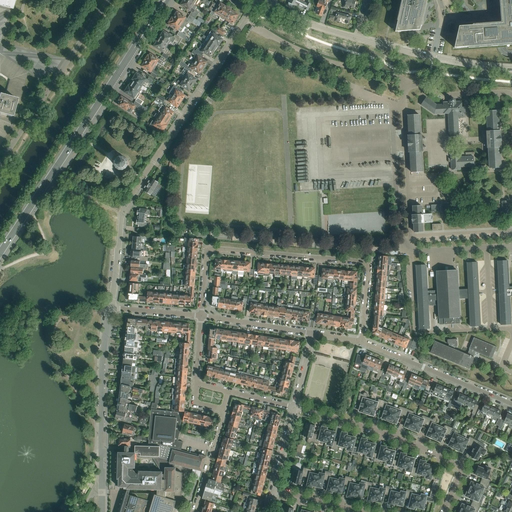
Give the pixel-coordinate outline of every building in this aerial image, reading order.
[(0,0),(0,5),(5,7),(13,9),(15,2),(15,0),(0,0)] [(0,0),(0,47),(11,10),(0,6),(0,0)] [(197,7),(194,5),(186,0),(182,0),(182,1),(182,2),(180,5),(191,12),(190,15),(195,18),(196,16),(197,16),(199,13),(198,13),(198,12),(195,10),(197,7)] [(289,2),(288,5),(292,7),(293,5),(296,6),(298,4),(305,7),(304,9),(308,11),(311,4),(312,2),(308,0),(308,2),(307,2),(307,3),(300,0),(289,0),(288,2),(289,2)] [(319,7),(316,14),(322,16),(324,10),(325,10),(327,3),(328,0),(323,0),(323,2),(319,0),(317,6),(319,7)] [(344,0),(345,1),(344,1),(343,8),(347,9),(348,7),(353,8),(355,1),(353,0),(344,0)] [(511,0),(402,0),(395,32),(409,31),(408,37),(458,33),(454,48),(468,47),(474,46),(480,46),(486,46),(492,45),(498,45),(504,44),(510,44),(511,43),(511,0)] [(221,16),(226,8),(224,6),(224,5),(222,4),(221,4),(220,4),(219,5),(217,4),(216,5),(215,7),(212,11),(210,14),(213,16),(215,13),(220,16),(221,16)] [(227,20),(232,11),(230,10),(231,9),(230,9),(230,8),(228,7),(227,7),(226,8),(221,16),(220,16),(219,18),(223,20),(225,19),(227,20)] [(233,12),(232,11),(227,20),(230,22),(229,23),(227,26),(230,28),(233,23),(234,23),(237,18),(238,19),(239,16),(236,13),(235,12),(234,11),(233,12)] [(175,12),(174,13),(174,14),(172,18),(185,27),(185,26),(187,23),(189,23),(190,21),(192,23),(195,18),(190,15),(187,19),(176,12),(175,12)] [(328,19),(335,21),(338,22),(339,18),(346,20),(346,23),(349,24),(351,16),(336,12),(335,17),(329,15),(328,19)] [(185,27),(172,18),(171,19),(170,20),(170,21),(169,22),(170,22),(169,24),(179,31),(177,35),(184,39),(186,36),(186,35),(181,32),(185,27)] [(215,35),(217,33),(218,33),(219,32),(218,32),(216,31),(212,29),(207,37),(219,45),(220,45),(221,43),(221,42),(222,40),(215,35)] [(163,32),(161,35),(160,35),(158,38),(168,44),(170,41),(173,43),(175,40),(178,42),(181,38),(175,35),(173,38),(163,32)] [(207,37),(204,35),(202,37),(205,40),(206,40),(203,44),(205,46),(214,52),(219,45),(207,37)] [(168,44),(158,38),(155,42),(156,43),(154,46),(166,54),(168,50),(165,48),(168,44)] [(205,46),(203,48),(200,46),(198,49),(210,57),(211,55),(212,55),(214,52),(205,46)] [(192,53),(195,56),(194,57),(196,59),(194,62),(204,68),(205,68),(206,66),(206,65),(205,65),(205,64),(206,62),(201,59),(203,56),(194,50),(192,53)] [(0,145),(13,126),(28,73),(0,53),(0,73),(9,79),(5,96),(10,97),(5,115),(1,114),(0,113),(0,145)] [(163,61),(165,58),(161,56),(159,60),(150,54),(149,56),(148,56),(147,56),(146,57),(145,58),(146,59),(145,60),(155,66),(155,65),(158,67),(160,64),(161,64),(163,61)] [(155,66),(145,60),(143,64),(142,64),(141,65),(141,66),(152,73),(150,76),(155,78),(159,73),(156,71),(153,69),(155,66)] [(181,62),(179,65),(184,68),(189,71),(190,71),(191,68),(199,74),(200,72),(201,72),(202,71),(203,71),(204,69),(203,69),(204,68),(194,62),(192,65),(189,64),(188,66),(186,65),(181,62)] [(187,74),(189,71),(184,68),(183,71),(184,71),(182,74),(184,75),(182,78),(184,80),(193,85),(193,84),(194,84),(195,83),(195,82),(196,80),(187,74)] [(133,79),(142,86),(142,85),(144,82),(147,84),(149,82),(151,84),(153,80),(149,77),(147,80),(137,73),(135,76),(134,76),(133,78),(133,79)] [(142,86),(133,79),(130,83),(129,83),(128,85),(129,86),(128,86),(138,92),(140,88),(143,89),(146,91),(147,88),(144,86),(142,85),(142,86)] [(193,85),(184,80),(182,83),(178,80),(177,82),(175,81),(173,81),(172,83),(174,85),(177,87),(178,84),(189,91),(191,89),(192,89),(193,87),(192,86),(193,85)] [(174,85),(169,94),(182,102),(183,101),(184,100),(184,99),(184,98),(183,98),(185,96),(180,93),(182,90),(177,87),(174,85)] [(138,92),(128,86),(128,87),(127,87),(126,89),(124,92),(136,100),(135,101),(139,104),(141,106),(142,105),(144,102),(138,98),(141,94),(138,92)] [(11,117),(16,99),(5,96),(4,95),(0,94),(0,113),(1,114),(11,117)] [(182,102),(169,94),(164,102),(167,104),(168,105),(169,102),(177,107),(179,105),(180,105),(181,105),(182,104),(182,103),(182,102)] [(121,97),(117,103),(119,104),(119,105),(122,107),(122,108),(127,111),(130,113),(132,109),(134,110),(136,107),(137,108),(143,112),(144,111),(146,113),(148,110),(142,105),(141,106),(139,104),(135,101),(133,104),(121,97)] [(164,102),(163,102),(157,97),(155,100),(160,103),(158,106),(161,107),(159,111),(160,111),(159,111),(171,119),(173,115),(173,114),(174,113),(168,109),(168,108),(167,108),(165,107),(167,104),(164,102)] [(426,97),(421,105),(434,114),(448,114),(449,137),(459,136),(458,118),(465,117),(465,107),(462,108),(461,101),(455,102),(455,100),(454,100),(454,99),(451,99),(451,100),(449,100),(449,102),(443,103),(443,105),(437,105),(426,97)] [(167,125),(171,119),(159,111),(157,116),(154,114),(153,116),(157,119),(167,125)] [(487,134),(484,134),(484,137),(487,137),(487,143),(484,143),(484,145),(487,145),(487,148),(488,148),(489,168),(501,167),(500,147),(501,147),(500,131),(499,131),(498,111),(486,111),(487,131),(486,132),(487,134)] [(409,136),(408,136),(409,152),(410,152),(411,172),(423,171),(421,151),(422,151),(422,149),(425,148),(425,146),(422,146),(422,140),(425,140),(425,137),(422,137),(422,135),(421,135),(420,115),(408,116),(409,136)] [(167,125),(157,119),(156,122),(153,120),(149,126),(154,129),(156,127),(163,131),(165,128),(166,128),(167,127),(166,126),(167,125)] [(451,158),(448,158),(448,162),(451,162),(452,170),(460,169),(460,167),(474,166),(473,156),(466,157),(460,157),(460,155),(451,155),(451,158)] [(118,158),(117,158),(117,159),(116,159),(116,160),(115,161),(115,162),(115,163),(115,164),(115,165),(115,166),(116,166),(116,167),(116,168),(117,168),(118,169),(119,170),(120,170),(121,170),(122,170),(123,170),(124,170),(125,170),(125,169),(126,169),(127,168),(128,167),(128,166),(129,166),(129,165),(129,164),(129,163),(129,162),(129,161),(128,160),(128,159),(127,159),(127,158),(126,158),(125,157),(124,157),(124,156),(123,156),(122,156),(121,156),(120,156),(120,157),(119,157),(118,157),(118,158)] [(157,191),(160,186),(158,185),(159,183),(153,179),(145,191),(151,195),(151,194),(155,197),(157,193),(158,191),(157,191)] [(413,215),(412,215),(413,223),(414,223),(414,232),(423,231),(422,223),(432,222),(431,214),(423,215),(423,212),(424,212),(424,210),(422,210),(422,206),(413,206),(413,215)] [(140,209),(140,211),(138,211),(137,215),(138,215),(138,218),(146,218),(147,214),(149,214),(149,210),(147,210),(147,209),(140,209)] [(146,222),(146,218),(138,218),(137,220),(137,224),(139,225),(139,227),(146,227),(148,227),(149,223),(146,222)] [(145,244),(145,236),(139,235),(139,237),(133,237),(133,243),(144,244),(145,244)] [(184,238),(184,242),(188,242),(188,247),(198,248),(198,245),(198,242),(199,242),(199,240),(199,239),(189,238),(184,238)] [(144,244),(133,243),(132,249),(143,250),(143,251),(144,251),(146,251),(146,246),(144,246),(144,244)] [(143,257),(144,251),(143,251),(132,250),(131,251),(131,253),(132,253),(132,258),(135,258),(135,260),(148,261),(148,257),(143,257)] [(391,263),(391,258),(391,257),(388,257),(379,256),(379,259),(378,260),(378,261),(379,262),(379,264),(387,265),(389,265),(390,265),(392,265),(400,266),(400,264),(391,263)] [(509,296),(509,287),(508,261),(497,261),(501,325),(511,324),(509,296)] [(250,269),(251,262),(248,262),(247,262),(246,262),(245,262),(244,271),(247,271),(247,272),(249,272),(249,276),(253,276),(253,275),(254,269),(250,269)] [(477,262),(467,263),(467,269),(468,289),(469,298),(470,326),(480,326),(477,262)] [(264,273),(264,264),(263,263),(262,263),(261,263),(259,263),(258,270),(255,270),(254,277),(254,280),(256,280),(256,277),(258,277),(258,273),(260,274),(260,272),(264,273)] [(429,329),(428,306),(427,291),(426,265),(416,266),(419,329),(429,329)] [(314,275),(315,268),(312,268),(310,267),(310,268),(309,268),(308,277),(312,277),(312,278),(314,279),(313,284),(317,284),(318,275),(314,275)] [(328,280),(328,269),(327,269),(326,269),(325,269),(323,269),(322,276),(319,275),(318,281),(322,282),(322,279),(328,280)] [(469,298),(468,289),(459,290),(457,270),(436,271),(437,291),(427,291),(428,306),(438,305),(439,318),(440,324),(459,323),(459,317),(460,317),(459,299),(469,298)] [(357,277),(358,276),(357,276),(356,276),(357,272),(351,272),(350,280),(353,281),(353,283),(350,283),(350,286),(356,287),(357,280),(358,280),(358,278),(357,277)] [(160,281),(160,285),(171,286),(170,277),(168,277),(167,282),(160,281)] [(182,280),(181,285),(184,286),(187,286),(191,286),(191,290),(194,290),(194,284),(195,284),(195,282),(195,281),(185,280),(183,280),(182,280)] [(139,294),(140,284),(130,283),(130,284),(129,284),(129,286),(129,287),(129,293),(139,294)] [(193,297),(194,290),(191,290),(191,286),(187,286),(186,289),(186,290),(189,290),(189,293),(189,295),(188,295),(186,295),(185,305),(191,306),(191,302),(192,301),(193,301),(194,300),(194,298),(193,298),(193,297)] [(356,287),(350,286),(348,286),(348,287),(346,287),(346,288),(345,288),(344,294),(356,295),(356,294),(357,292),(356,292),(357,287),(356,287)] [(220,295),(221,291),(222,288),(214,287),(213,296),(212,296),(212,298),(211,298),(211,300),(212,301),(212,306),(218,307),(219,298),(220,295)] [(138,301),(139,296),(139,294),(129,293),(128,293),(128,296),(128,298),(128,299),(129,299),(129,300),(134,300),(135,302),(136,302),(137,301),(138,301)] [(256,313),(257,304),(251,303),(253,295),(249,295),(247,305),(251,305),(249,312),(252,313),(253,313),(254,313),(256,313)] [(236,310),(237,301),(238,297),(232,296),(231,300),(230,309),(232,310),(233,310),(234,310),(235,310),(236,310)] [(242,311),(243,304),(247,305),(248,297),(244,296),(243,301),(241,300),(241,301),(237,301),(236,310),(237,311),(238,311),(239,311),(242,311)] [(281,304),(282,304),(282,299),(278,299),(277,305),(275,305),(275,306),(273,317),(279,318),(281,304)] [(261,314),(263,304),(263,305),(264,301),(262,301),(261,301),(261,302),(261,304),(257,304),(256,313),(257,314),(258,314),(261,314)] [(309,322),(310,315),(313,315),(314,308),(315,302),(312,302),(311,309),(309,309),(305,308),(304,311),(303,321),(304,321),(305,322),(306,321),(309,322)] [(287,305),(285,319),(291,320),(293,305),(293,304),(287,303),(287,305)] [(279,318),(285,319),(287,305),(282,304),(281,304),(279,318)] [(293,305),(291,320),(292,320),(293,320),(294,320),(297,321),(297,320),(299,308),(299,307),(299,306),(293,305)] [(346,305),(346,311),(348,311),(351,311),(351,313),(354,314),(355,309),(355,308),(355,307),(355,306),(346,305)] [(304,311),(305,308),(299,307),(299,308),(297,320),(299,320),(300,321),(301,321),(302,321),(303,321),(304,311)] [(315,308),(314,316),(317,316),(316,323),(319,323),(319,324),(321,324),(322,324),(324,314),(320,314),(320,313),(318,312),(319,309),(316,309),(315,308)] [(347,318),(345,328),(351,329),(352,325),(352,324),(353,324),(353,323),(354,323),(354,321),(354,320),(354,319),(354,314),(351,313),(350,313),(350,314),(348,314),(348,315),(350,315),(349,316),(351,316),(351,319),(347,318)] [(382,328),(383,327),(379,326),(379,324),(381,324),(381,321),(379,321),(379,319),(383,319),(384,316),(374,315),(374,318),(373,318),(373,320),(374,321),(373,326),(373,330),(371,331),(371,333),(379,336),(382,328)] [(139,328),(139,323),(136,323),(136,319),(135,318),(133,318),(133,319),(128,318),(128,319),(126,319),(126,322),(127,322),(127,327),(139,328)] [(148,326),(148,320),(147,320),(146,320),(145,320),(137,319),(136,319),(136,323),(139,323),(139,328),(141,329),(141,325),(146,325),(145,330),(146,330),(150,332),(148,330),(148,329),(149,326),(148,326)] [(157,331),(158,321),(157,321),(155,320),(155,321),(148,320),(148,326),(149,326),(148,329),(151,331),(151,330),(157,331)] [(191,330),(191,329),(189,328),(189,324),(183,323),(182,333),(185,333),(187,333),(187,336),(185,336),(185,339),(190,340),(190,333),(191,332),(191,331),(191,330)] [(215,338),(217,329),(210,328),(209,334),(209,335),(208,336),(209,337),(209,338),(213,339),(213,341),(215,341),(216,338),(215,338)] [(384,339),(388,330),(382,328),(379,336),(380,337),(381,338),(382,337),(384,339)] [(389,341),(393,333),(388,330),(384,339),(386,340),(387,340),(388,341),(389,341)] [(138,341),(139,334),(137,334),(126,333),(126,340),(139,341),(138,341)] [(246,334),(244,345),(250,346),(250,344),(251,344),(252,335),(248,334),(247,333),(246,334)] [(395,343),(398,335),(393,333),(389,341),(390,341),(390,342),(391,342),(393,342),(395,343)] [(257,346),(259,336),(258,335),(257,335),(256,335),(252,335),(251,344),(257,346)] [(404,337),(398,335),(395,343),(397,344),(398,345),(399,345),(400,345),(404,337)] [(412,339),(411,337),(410,337),(405,335),(404,337),(400,345),(401,346),(402,347),(403,347),(405,348),(406,347),(410,349),(414,339),(412,339)] [(414,350),(420,337),(414,337),(411,337),(412,339),(414,339),(410,349),(414,350)] [(435,341),(430,353),(469,369),(474,357),(476,352),(492,359),(497,347),(474,337),(469,349),(467,354),(454,349),(455,347),(457,347),(457,345),(457,339),(447,340),(447,344),(449,344),(448,346),(435,341)] [(189,346),(190,340),(185,339),(185,341),(182,341),(181,343),(180,342),(179,348),(189,349),(189,348),(190,346),(189,346)] [(139,345),(139,341),(126,340),(125,344),(125,346),(142,348),(142,347),(140,347),(141,345),(139,345)] [(298,352),(299,346),(299,345),(300,345),(300,344),(301,344),(301,343),(301,342),(300,342),(299,342),(293,341),(292,351),(298,352)] [(357,354),(355,364),(361,366),(360,369),(365,372),(366,370),(368,366),(368,365),(372,357),(371,357),(371,356),(369,355),(369,356),(366,355),(364,359),(362,358),(363,356),(357,354)] [(368,365),(368,366),(370,367),(371,366),(374,367),(377,360),(372,357),(368,365)] [(374,367),(373,370),(378,372),(376,378),(379,379),(380,376),(382,371),(380,370),(383,362),(380,361),(380,360),(378,359),(378,360),(377,360),(374,367)] [(293,366),(294,364),(286,362),(286,361),(285,361),(283,367),(293,369),(293,368),(294,367),(293,366)] [(214,368),(212,377),(214,377),(215,378),(216,378),(217,378),(219,369),(220,365),(214,364),(215,366),(214,368)] [(381,377),(380,378),(384,380),(385,376),(386,376),(388,376),(391,377),(392,375),(395,367),(394,367),(395,366),(392,365),(392,366),(389,365),(386,372),(383,371),(381,377)] [(225,371),(223,379),(225,380),(227,381),(228,380),(228,381),(230,372),(231,368),(226,367),(225,371)] [(291,376),(292,372),(293,370),(292,370),(293,369),(283,367),(281,372),(282,373),(291,376)] [(391,377),(396,380),(397,378),(397,377),(401,369),(395,367),(392,375),(391,377)] [(230,372),(228,381),(229,381),(230,382),(231,381),(234,382),(236,374),(236,373),(237,369),(231,368),(230,372)] [(397,378),(396,380),(400,381),(398,384),(401,386),(400,389),(402,389),(406,380),(403,379),(406,372),(403,371),(404,370),(401,369),(401,370),(401,369),(397,377),(397,378)] [(186,378),(187,371),(175,370),(174,375),(178,376),(177,377),(186,378)] [(243,375),(243,372),(238,371),(237,374),(236,374),(234,382),(237,383),(238,384),(239,384),(240,384),(243,375)] [(246,385),(249,374),(243,372),(243,375),(240,384),(241,384),(243,385),(243,384),(246,385)] [(291,376),(282,373),(280,380),(290,382),(289,382),(289,381),(290,381),(290,380),(290,379),(291,376)] [(251,386),(254,375),(249,374),(246,385),(248,386),(250,386),(251,386)] [(406,380),(402,389),(404,390),(405,389),(406,389),(407,385),(413,388),(415,384),(418,376),(412,374),(409,381),(406,380)] [(268,386),(269,383),(270,381),(270,377),(265,376),(264,380),(262,389),(263,390),(264,390),(265,390),(267,390),(271,391),(272,387),(270,386),(268,386)] [(415,384),(413,388),(419,390),(420,386),(423,379),(421,378),(421,377),(418,376),(418,377),(418,376),(415,384)] [(133,387),(134,379),(121,378),(121,382),(121,384),(133,387)] [(289,385),(290,383),(289,383),(290,382),(280,380),(278,379),(276,385),(288,388),(289,385)] [(423,379),(420,386),(426,388),(426,389),(429,390),(430,387),(427,385),(429,381),(423,379)] [(146,390),(133,387),(121,384),(120,391),(133,394),(134,391),(137,392),(136,395),(140,396),(141,396),(142,393),(145,394),(146,391),(146,390)] [(438,397),(442,387),(436,384),(435,388),(432,386),(430,392),(432,394),(432,395),(438,397)] [(286,393),(288,388),(276,385),(275,385),(275,387),(275,388),(272,387),(271,391),(277,393),(278,393),(279,394),(280,394),(281,394),(282,394),(283,392),(284,393),(284,392),(286,393)] [(444,399),(448,389),(442,387),(438,397),(444,399)] [(450,400),(454,391),(448,389),(444,399),(449,402),(447,407),(450,408),(451,407),(452,403),(453,401),(450,400)] [(139,399),(140,396),(136,395),(133,394),(120,391),(120,398),(131,401),(132,400),(132,398),(139,399)] [(366,413),(370,400),(366,399),(368,395),(368,394),(367,394),(367,393),(366,393),(366,392),(365,392),(364,392),(364,393),(363,393),(363,394),(359,393),(357,402),(361,403),(359,407),(360,407),(359,411),(362,412),(362,413),(366,414),(366,413)] [(453,401),(452,403),(461,407),(462,403),(465,396),(459,394),(458,397),(455,396),(453,401)] [(468,406),(471,399),(465,396),(462,403),(468,406)] [(132,404),(133,401),(132,400),(131,401),(120,398),(119,404),(137,409),(138,409),(139,406),(132,404)] [(375,412),(377,408),(380,409),(383,400),(378,399),(377,402),(370,400),(366,413),(367,413),(367,414),(370,415),(371,414),(373,415),(375,412)] [(478,406),(476,404),(477,401),(471,399),(468,406),(468,407),(473,409),(472,413),(469,421),(472,422),(478,406)] [(389,421),(394,408),(387,406),(388,402),(383,400),(380,409),(384,410),(383,414),(383,415),(382,418),(385,419),(385,420),(388,421),(389,421)] [(137,409),(119,404),(117,410),(129,413),(132,414),(133,411),(136,412),(137,409)] [(248,411),(249,407),(244,405),(243,405),(243,404),(241,404),(240,404),(239,405),(238,405),(235,404),(234,409),(233,409),(242,412),(243,411),(248,413),(248,411)] [(487,414),(490,406),(484,404),(482,407),(480,406),(476,415),(479,416),(481,411),(483,412),(482,414),(484,415),(485,415),(486,416),(487,414)] [(403,417),(406,409),(402,407),(401,407),(401,406),(400,406),(400,407),(399,407),(398,408),(398,410),(394,408),(389,421),(390,421),(389,422),(393,423),(393,422),(396,423),(397,420),(398,420),(400,416),(403,417)] [(493,416),(496,409),(490,406),(487,414),(493,416)] [(256,417),(258,409),(257,409),(257,408),(256,408),(255,408),(253,407),(252,408),(251,412),(250,416),(250,418),(252,419),(252,418),(255,419),(256,417)] [(172,511),(176,501),(174,500),(174,496),(179,496),(181,496),(182,473),(180,472),(175,470),(175,467),(174,467),(175,463),(202,471),(206,457),(202,455),(181,450),(183,442),(178,441),(180,432),(179,431),(183,414),(151,409),(149,431),(148,440),(159,441),(159,444),(141,444),(140,446),(135,445),(135,452),(129,452),(129,446),(125,446),(125,453),(119,452),(118,478),(117,478),(117,481),(119,481),(119,484),(119,487),(122,487),(124,487),(124,489),(127,489),(126,492),(120,511),(172,511)] [(265,419),(267,411),(264,410),(261,409),(259,409),(258,409),(256,417),(262,419),(262,418),(265,419)] [(412,429),(417,417),(413,415),(414,412),(406,409),(403,417),(407,419),(405,423),(406,423),(405,426),(408,428),(407,428),(411,430),(411,429),(412,429)] [(503,416),(500,415),(502,411),(496,409),(493,416),(492,419),(497,421),(496,424),(499,426),(503,416)] [(128,417),(129,413),(117,410),(117,412),(115,418),(131,422),(132,418),(128,417)] [(281,416),(278,415),(277,414),(276,413),(275,413),(274,412),(273,413),(272,412),(272,413),(267,411),(265,419),(270,420),(270,419),(279,421),(281,416)] [(509,425),(511,418),(511,415),(507,414),(506,417),(503,416),(499,426),(498,428),(501,429),(503,425),(504,426),(505,424),(509,425)] [(426,426),(429,418),(424,416),(424,415),(423,415),(422,416),(421,416),(421,417),(420,418),(417,417),(412,429),(412,430),(415,432),(416,431),(419,432),(420,429),(421,429),(422,425),(426,426)] [(211,422),(212,418),(207,417),(205,425),(212,427),(212,426),(213,426),(213,424),(213,423),(211,422)] [(434,439),(439,426),(435,425),(437,421),(437,420),(437,419),(436,418),(435,418),(434,418),(433,418),(433,419),(429,418),(426,426),(429,428),(428,432),(427,436),(430,437),(429,438),(433,439),(433,438),(434,439)] [(313,433),(314,429),(314,425),(312,424),(312,423),(308,422),(308,423),(307,423),(305,431),(304,431),(303,435),(304,435),(304,436),(308,437),(307,441),(307,442),(307,443),(308,443),(308,444),(309,444),(310,444),(311,443),(312,442),(314,443),(317,434),(313,433)] [(123,432),(122,434),(126,435),(130,436),(130,435),(134,436),(135,431),(133,431),(134,427),(125,424),(123,432)] [(448,436),(452,428),(446,425),(445,425),(444,426),(443,428),(439,426),(434,439),(434,440),(437,441),(438,440),(441,442),(442,438),(443,439),(445,434),(448,436)] [(326,442),(328,431),(326,430),(327,428),(322,427),(320,435),(317,434),(314,443),(318,444),(319,440),(326,442)] [(455,449),(461,437),(458,435),(458,433),(459,433),(459,432),(458,432),(458,431),(457,431),(457,430),(452,428),(448,436),(452,438),(450,442),(449,445),(451,447),(451,448),(455,449),(455,448),(455,449)] [(236,433),(227,431),(227,433),(226,433),(226,435),(226,436),(237,439),(238,434),(236,433)] [(335,433),(328,431),(326,442),(328,442),(327,444),(332,445),(331,449),(334,450),(336,441),(333,440),(335,433)] [(346,447),(348,436),(346,436),(347,434),(342,432),(340,442),(336,441),(334,450),(338,451),(339,445),(346,447)] [(275,438),(266,436),(263,435),(262,440),(274,443),(274,441),(275,441),(275,439),(275,438)] [(355,438),(348,436),(346,447),(348,448),(347,450),(352,451),(351,455),(354,456),(356,447),(353,446),(355,438)] [(470,447),(474,439),(469,436),(468,440),(461,437),(455,449),(456,449),(456,450),(459,451),(462,452),(464,449),(465,449),(467,445),(470,447)] [(235,444),(236,440),(224,437),(223,438),(223,439),(223,440),(223,442),(239,447),(239,445),(235,444)] [(365,453),(368,443),(366,442),(367,440),(362,439),(361,443),(360,448),(356,447),(354,456),(358,456),(359,452),(365,453)] [(485,450),(484,450),(483,449),(483,448),(477,445),(479,441),(474,439),(470,447),(473,449),(471,453),(472,453),(470,456),(473,458),(472,458),(476,460),(477,460),(481,453),(482,454),(483,454),(484,454),(485,454),(485,453),(486,452),(486,451),(485,451),(485,450)] [(260,440),(259,446),(272,449),(273,448),(273,447),(273,446),(274,443),(262,440),(260,440)] [(373,452),(375,444),(368,443),(365,453),(368,454),(367,456),(371,457),(371,461),(374,462),(376,453),(373,452)] [(385,461),(388,450),(386,449),(386,447),(382,446),(380,451),(380,454),(376,453),(374,462),(378,463),(379,463),(380,463),(380,462),(381,462),(381,461),(381,460),(385,461)] [(272,451),(272,450),(260,447),(259,452),(261,453),(261,454),(270,456),(271,454),(272,453),(272,452),(272,451)] [(220,451),(220,453),(229,456),(229,455),(232,456),(233,451),(230,450),(221,448),(220,449),(220,450),(220,451)] [(393,459),(395,452),(388,450),(385,461),(387,461),(387,463),(391,464),(390,468),(394,469),(396,460),(393,459)] [(258,452),(257,458),(260,459),(269,461),(270,460),(270,459),(270,458),(270,456),(261,454),(261,453),(259,452),(258,452)] [(230,462),(232,456),(229,455),(229,456),(220,453),(219,455),(217,458),(230,462)] [(405,468),(407,457),(405,457),(406,454),(401,453),(399,461),(396,460),(394,469),(397,470),(398,466),(405,468)] [(412,467),(413,464),(414,459),(407,457),(405,468),(407,468),(406,471),(411,472),(410,475),(413,476),(416,468),(412,467)] [(229,465),(230,462),(217,458),(216,462),(217,462),(217,464),(226,466),(228,467),(232,468),(233,466),(229,465)] [(424,475),(427,464),(425,464),(426,462),(421,460),(419,468),(416,468),(413,476),(417,477),(418,474),(424,475)] [(259,464),(256,463),(255,463),(254,463),(254,467),(254,468),(257,469),(267,472),(268,468),(267,468),(268,466),(259,464)] [(215,466),(215,468),(215,469),(224,471),(227,472),(228,467),(226,466),(217,464),(216,466),(215,466)] [(434,466),(427,464),(424,475),(426,476),(426,478),(434,480),(432,488),(436,489),(437,489),(440,476),(432,474),(434,466)] [(302,476),(306,477),(308,468),(303,467),(302,471),(295,469),(295,470),(294,470),(293,473),(294,474),(292,482),(293,482),(292,483),(296,484),(296,483),(299,484),(301,479),(302,476)] [(489,471),(490,470),(490,469),(490,468),(490,467),(489,467),(488,467),(487,467),(486,467),(486,468),(485,470),(478,467),(477,467),(475,470),(476,471),(475,474),(478,475),(478,476),(482,478),(481,481),(489,484),(491,480),(487,479),(490,472),(489,471)] [(266,476),(267,472),(257,469),(254,468),(253,473),(256,474),(256,475),(265,477),(265,475),(266,476)] [(314,486),(317,475),(311,473),(311,469),(308,468),(306,477),(309,478),(307,486),(312,487),(312,485),(314,486)] [(323,479),(326,480),(329,471),(325,471),(324,474),(320,473),(319,475),(317,475),(314,486),(321,487),(323,479)] [(334,491),(337,480),(331,478),(332,472),(329,471),(326,480),(330,481),(327,491),(332,492),(332,490),(334,491)] [(221,482),(223,477),(213,474),(213,476),(212,477),(212,478),(212,479),(221,482)] [(343,485),(347,485),(349,477),(345,476),(344,479),(340,478),(339,480),(337,480),(334,491),(341,493),(343,485)] [(355,496),(357,485),(351,483),(352,478),(349,477),(347,485),(350,486),(347,496),(352,498),(352,495),(355,496)] [(221,482),(212,479),(208,478),(207,482),(224,488),(225,488),(226,486),(222,485),(222,483),(221,483),(221,482)] [(363,490),(367,491),(369,482),(365,481),(364,485),(360,484),(359,486),(357,485),(355,496),(361,498),(363,490)] [(487,489),(489,484),(481,481),(479,484),(475,483),(471,482),(470,485),(469,485),(468,488),(469,488),(468,489),(481,494),(484,487),(487,489)] [(224,488),(207,482),(206,486),(221,491),(223,492),(224,488)] [(375,501),(378,490),(371,488),(372,483),(369,482),(367,491),(370,491),(367,501),(372,502),(373,500),(375,501)] [(262,490),(262,488),(245,483),(245,485),(252,487),(251,493),(260,496),(261,493),(262,492),(262,491),(262,490)] [(384,494),(387,495),(389,486),(386,485),(385,489),(380,488),(380,490),(378,490),(375,501),(382,502),(384,494)] [(206,486),(205,490),(218,495),(220,495),(221,491),(206,486)] [(395,504),(398,493),(392,491),(393,487),(389,486),(387,495),(390,496),(388,504),(393,505),(393,503),(395,504)] [(434,503),(437,490),(436,490),(436,489),(432,488),(429,496),(422,494),(421,497),(419,496),(416,507),(423,509),(425,501),(434,503)] [(404,498),(408,499),(410,490),(406,489),(405,493),(401,491),(400,494),(398,493),(395,504),(402,506),(404,498)] [(481,494),(468,489),(467,489),(466,493),(467,493),(466,496),(469,497),(469,498),(473,500),(471,503),(480,507),(482,502),(478,501),(481,494)] [(217,496),(218,495),(205,490),(203,494),(215,498),(216,496),(217,496)] [(416,507),(419,496),(412,494),(413,491),(410,490),(408,499),(411,499),(409,507),(414,509),(414,506),(416,507)] [(251,498),(252,494),(243,492),(242,495),(247,497),(246,502),(248,503),(256,506),(256,505),(257,505),(258,503),(257,502),(258,500),(251,498)] [(215,498),(203,494),(202,498),(216,503),(218,499),(215,498)] [(212,509),(214,503),(206,501),(205,504),(204,504),(204,505),(204,506),(212,509)] [(477,511),(478,511),(480,507),(471,503),(470,507),(466,505),(466,506),(462,504),(461,507),(460,507),(459,510),(460,511),(459,511),(461,511),(477,511)]
